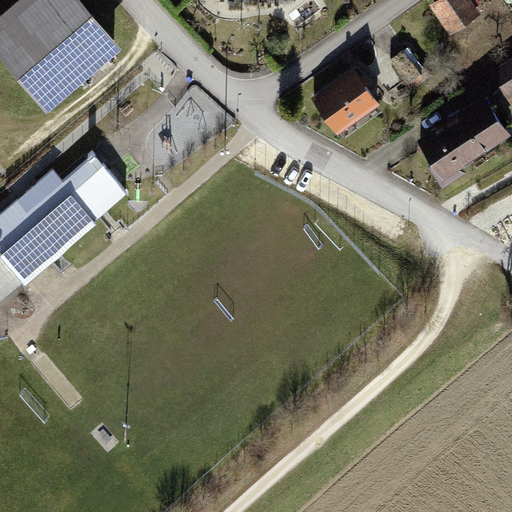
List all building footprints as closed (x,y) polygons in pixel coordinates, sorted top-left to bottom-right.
[(128,48),(86,0),(17,0),(0,15),(0,51),(52,112),(128,48)] [(438,0),(434,3),(452,34),(485,15),(476,0),(438,0)] [(511,56),(492,69),(510,99),(511,97),(511,56)] [(358,66),(316,93),(341,132),(383,105),(358,66)] [(511,134),(488,96),(419,139),(446,182),(511,140),(511,134)] [(133,192),(99,152),(31,210),(22,199),(0,216),(0,303),(26,282),(29,286),(102,225),(98,221),(133,192)]
